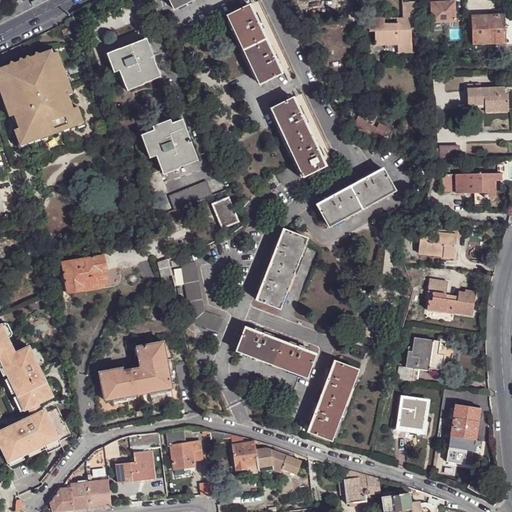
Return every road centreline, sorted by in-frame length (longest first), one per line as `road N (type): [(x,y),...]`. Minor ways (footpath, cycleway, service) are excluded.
road 1 (residential): [(479,511),(443,492),(204,423),(98,437),(35,511)]
road 2 (residential): [(511,280),(503,377),(511,463)]
